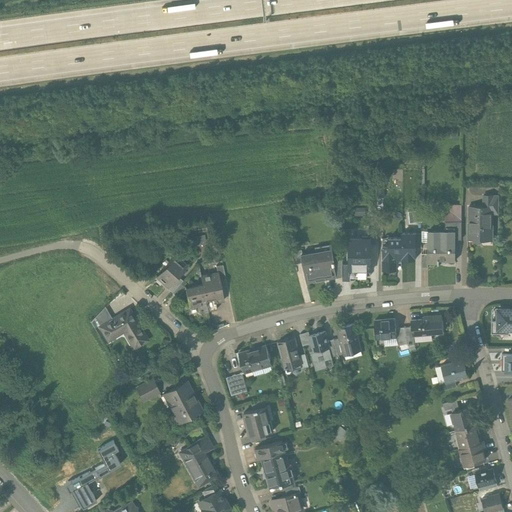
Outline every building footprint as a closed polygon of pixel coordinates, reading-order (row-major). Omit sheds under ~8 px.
[(499,196),(484,196),(483,207),(492,207),(492,214),(499,214),(499,196)] [(445,231),(428,231),(428,255),(428,263),(438,263),(438,265),(439,265),(439,260),(446,260),(446,261),(455,261),(455,240),(456,223),(461,223),(462,205),(445,205),(445,231)] [(483,207),(469,207),(468,215),(470,215),(470,227),(468,227),(468,238),(475,238),(475,239),(477,242),(480,242),(483,240),(483,236),(493,237),(493,223),(492,223),(492,214),(492,207),(483,207)] [(365,208),(353,208),(353,216),(365,216),(365,208)] [(421,222),(421,211),(408,213),(409,224),(421,222)] [(370,237),(370,245),(377,245),(377,231),(368,231),(368,237),(370,237)] [(402,239),(402,260),(415,260),(415,234),(402,234),(402,239)] [(351,276),(351,278),(367,278),(367,276),(370,276),(370,245),(370,237),(368,237),(362,237),(362,240),(349,239),(349,265),(349,276),(351,276)] [(402,260),(402,239),(389,238),(389,246),(383,246),(383,271),(396,271),(396,260),(402,260)] [(303,257),(301,257),(302,263),(306,283),(307,283),(336,277),(334,264),(335,264),(334,261),(332,245),(331,245),(331,246),(318,248),(319,254),(303,257)] [(301,250),(291,252),(294,265),(302,263),(301,257),(303,257),(301,250)] [(175,256),(156,277),(167,286),(168,287),(178,277),(187,266),(175,256)] [(342,260),(334,261),(335,264),(334,264),(336,277),(342,276),(342,265),(342,260)] [(222,265),(216,267),(218,274),(220,281),(220,280),(225,279),(222,265)] [(342,265),(342,276),(342,281),(351,281),(351,278),(351,276),(349,276),(349,265),(342,265)] [(218,274),(200,277),(202,286),(208,312),(217,310),(215,303),(224,301),(220,280),(220,281),(218,274)] [(178,277),(168,287),(167,286),(166,288),(172,293),(180,284),(183,281),(178,277)] [(180,284),(172,293),(177,298),(186,289),(180,284)] [(202,286),(186,289),(189,308),(198,306),(199,314),(208,312),(202,286)] [(105,305),(95,316),(101,326),(113,319),(105,305)] [(113,319),(101,326),(108,340),(110,339),(108,336),(123,328),(134,347),(147,340),(142,331),(141,332),(134,320),(135,320),(129,309),(113,319)] [(511,309),(498,310),(498,321),(491,321),(491,334),(509,334),(509,330),(511,329),(511,309)] [(424,320),(411,321),(412,327),(412,336),(413,336),(433,334),(432,326),(435,326),(434,316),(424,317),(424,320)] [(395,320),(375,321),(376,339),(396,337),(395,329),(395,320)] [(354,324),(337,329),(339,339),(343,354),(344,355),(345,355),(344,353),(352,351),(352,353),(360,351),(356,334),(357,334),(354,324)] [(412,327),(404,328),(408,344),(409,346),(414,345),(413,336),(412,336),(412,327)] [(404,328),(395,329),(396,337),(398,346),(408,344),(404,328)] [(325,332),(309,336),(313,351),(310,352),(314,364),(332,359),(331,357),(329,348),(328,342),(325,332)] [(294,338),(277,342),(284,369),(300,365),(301,365),(299,356),(294,338)] [(339,339),(333,340),(337,356),(343,354),(339,339)] [(333,340),(328,342),(329,348),(331,357),(337,356),(333,340)] [(266,348),(249,353),(248,351),(239,353),(244,373),(245,373),(245,371),(262,366),(263,368),(271,366),(266,346),(265,346),(266,348)] [(305,354),(299,356),(301,365),(300,365),(301,369),(308,367),(305,354)] [(511,354),(502,354),(502,372),(511,372),(511,354)] [(463,360),(441,366),(445,383),(446,383),(455,381),(468,377),(463,360)] [(242,373),(227,378),(232,395),(247,391),(242,373)] [(152,379),(136,388),(143,400),(159,391),(152,379)] [(186,381),(164,393),(164,394),(167,393),(173,404),(170,405),(179,422),(201,410),(194,397),(193,398),(189,391),(190,390),(186,381)] [(455,381),(446,383),(445,383),(439,385),(441,391),(456,386),(455,381)] [(457,400),(443,404),(445,410),(451,409),(458,407),(457,400)] [(264,401),(252,404),(254,410),(266,407),(264,401)] [(254,410),(244,413),(251,437),(252,436),(264,433),(273,430),(270,421),(267,422),(264,408),(266,408),(266,407),(254,410)] [(459,410),(452,412),(457,430),(475,425),(470,408),(459,410)] [(475,425),(457,430),(462,448),(459,448),(464,465),(486,459),(481,442),(480,443),(475,425)] [(264,433),(252,436),(253,442),(266,438),(264,433)] [(206,436),(193,443),(198,453),(204,450),(205,451),(212,447),(206,436)] [(106,462),(65,484),(69,491),(72,489),(81,507),(95,499),(86,482),(121,464),(114,450),(118,448),(113,439),(99,448),(106,462)] [(282,440),(255,448),(258,458),(262,457),(285,450),(282,440)] [(204,450),(198,453),(193,443),(187,447),(188,447),(191,451),(184,455),(200,482),(198,483),(198,484),(217,473),(214,467),(213,466),(211,465),(210,466),(208,462),(209,462),(210,460),(209,459),(205,451),(204,450)] [(285,450),(262,457),(270,486),(281,483),(281,485),(292,481),(286,461),(288,460),(285,450)] [(486,468),(481,470),(481,472),(475,474),(478,486),(496,481),(493,469),(486,471),(486,468)] [(292,481),(281,485),(283,490),(286,489),(296,486),(295,481),(292,481)] [(214,483),(202,490),(205,496),(218,490),(217,489),(218,489),(215,484),(214,484),(214,483)] [(296,486),(286,489),(287,495),(299,492),(301,491),(299,486),(296,486)] [(205,496),(198,501),(202,507),(201,508),(200,511),(223,511),(229,509),(228,508),(229,507),(224,497),(222,497),(218,490),(205,496)] [(287,495),(277,498),(276,499),(276,498),(271,500),(271,501),(271,502),(272,506),(277,509),(277,511),(288,511),(302,508),(299,500),(301,500),(299,492),(287,495)] [(499,494),(489,496),(488,494),(481,496),(485,511),(503,507),(499,494)] [(138,511),(137,508),(137,505),(134,505),(132,499),(125,503),(122,502),(120,505),(113,509),(110,508),(108,511),(138,511)]
